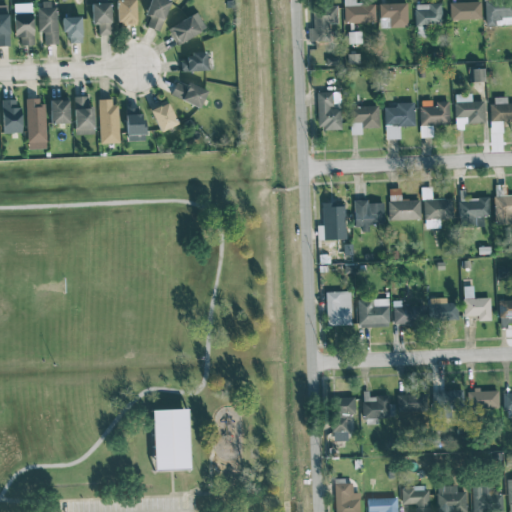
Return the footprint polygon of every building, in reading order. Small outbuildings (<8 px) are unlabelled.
[(115,0),(116,24),(135,23),(134,0),(115,0)] [(145,26),(158,31),(170,2),(166,0),(150,0),(144,14),(149,16),(145,26)] [(374,3),(354,4),(354,0),(343,0),(344,23),(374,22),(374,3)] [(511,24),(511,0),(483,0),(484,25),(511,24)] [(38,32),(43,32),(43,44),(56,44),(55,1),(37,1),(38,32)] [(450,20),(480,19),(480,1),(449,2),(450,20)] [(378,3),(378,17),(390,17),(390,28),(407,27),(406,2),(378,3)] [(32,45),(32,3),(12,3),(13,37),(19,37),(19,45),(32,45)] [(97,35),(110,34),(110,3),(91,3),(91,25),(97,25),(97,35)] [(441,26),(440,3),(413,4),(414,27),(441,26)] [(0,46),(9,46),(8,13),(0,14),(0,6),(0,46)] [(313,28),(308,28),(308,41),(329,41),(328,23),(337,23),(336,6),(312,6),(313,28)] [(175,43),(205,30),(197,13),(167,26),(175,43)] [(81,43),(80,16),(61,17),(61,34),(67,34),(67,43),(81,43)] [(179,54),(180,71),(206,70),(205,53),(179,54)] [(469,69),(469,82),(482,81),(481,68),(469,69)] [(187,82),(185,86),(175,82),(169,95),(198,108),(206,90),(187,82)] [(339,92),(315,92),(316,129),(340,129),(339,106),(339,92)] [(483,123),(483,101),(470,101),(470,94),(453,94),(454,117),(466,117),(467,123),(483,123)] [(86,96),(73,97),(74,136),(93,135),(92,106),(87,106),(86,96)] [(490,133),(501,133),(501,121),(511,121),(511,102),(506,103),(506,97),(489,97),(490,133)] [(20,133),(19,99),(1,100),(1,133),(20,133)] [(45,148),(44,99),(25,100),(26,149),(45,148)] [(69,123),(68,100),(48,100),(49,124),(69,123)] [(98,143),(118,143),(117,100),(97,101),(98,143)] [(149,108),(159,132),(176,124),(166,100),(149,108)] [(432,137),(431,125),(448,124),(448,101),(433,102),(433,100),(418,100),(419,137),(432,137)] [(399,139),(398,126),(414,126),(413,102),(394,103),(394,106),(383,107),(384,139),(399,139)] [(361,128),(378,128),(377,106),(349,106),(349,135),(361,134),(361,128)] [(126,141),(142,141),(141,108),(125,108),(126,141)] [(419,199),(400,200),(399,188),(387,188),(387,220),(419,219),(419,199)] [(423,228),(439,228),(439,219),(452,219),(452,198),(423,199),(423,228)] [(457,199),(458,227),(483,226),(483,216),(488,216),(488,198),(457,199)] [(382,201),(353,202),(354,227),(360,226),(361,232),(368,232),(368,224),(383,224),(382,201)] [(344,203),(320,204),(321,240),(338,240),(338,223),(345,223),(344,203)] [(489,297),(472,298),(472,288),(463,288),(464,316),(476,316),(476,320),(490,320),(489,297)] [(326,325),(350,325),(349,291),(324,292),(326,325)] [(447,297),(428,298),(429,320),(448,319),(447,297)] [(356,299),(356,327),(388,326),(387,299),(356,299)] [(421,305),(400,306),(400,300),(392,300),(392,324),(421,323),(421,305)] [(462,390),(431,391),(432,411),(463,410),(462,390)] [(511,392),(502,393),(502,411),(511,410),(511,392)] [(387,394),(362,394),(363,424),(377,424),(377,418),(394,417),(394,404),(387,404),(387,394)] [(426,394),(396,394),(396,410),(426,410),(426,394)] [(153,470),(188,469),(186,409),(151,410),(153,470)] [(358,511),(358,492),(352,492),(351,480),(334,481),(334,511),(358,511)] [(471,511),(487,511),(501,511),(501,494),(488,494),(488,484),(471,484),(471,511)] [(456,486),(436,486),(435,511),(464,511),(465,492),(456,491),(456,486)] [(413,511),(428,511),(427,487),(400,487),(400,504),(413,504),(413,511)] [(396,511),(396,498),(366,498),(366,511),(396,511)]
